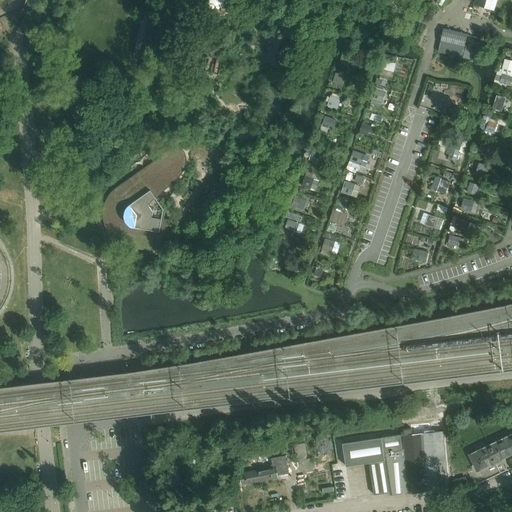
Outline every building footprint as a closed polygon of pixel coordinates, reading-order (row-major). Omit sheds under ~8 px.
[(475,0),(475,4),(494,10),(496,0),(475,0)] [(448,27),(443,48),(443,50),(466,56),(472,33),(448,27)] [(349,66),(352,56),(342,53),(340,63),(349,66)] [(511,69),(511,60),(505,58),(503,66),(507,67),(506,69),(511,70),(511,69)] [(394,72),(396,63),(383,60),(381,68),(394,72)] [(343,83),(345,76),(337,73),(334,81),(343,83)] [(511,85),(511,81),(511,76),(503,74),(501,82),(511,85)] [(370,96),(376,98),(380,99),(382,92),(372,89),(370,96)] [(501,107),(504,97),(497,94),(494,105),(501,107)] [(337,108),(340,98),(332,95),(329,106),(337,108)] [(334,128),(337,120),(325,116),(320,130),(328,132),(330,126),(334,128)] [(495,133),(498,123),(489,121),(485,134),(491,136),(495,133)] [(372,136),(375,127),(362,123),(359,132),(372,136)] [(179,143),(134,175),(118,187),(115,188),(113,190),(112,192),(110,194),(108,197),(107,199),(106,201),(105,204),(104,207),(103,211),(103,215),(104,219),(104,223),(106,226),(107,230),(110,233),(112,237),(115,239),(116,241),(118,242),(120,243),(121,244),(123,245),(125,245),(127,246),(129,247),(132,247),(133,238),(158,243),(160,227),(167,228),(170,220),(162,218),(164,208),(156,197),(176,178),(181,173),(184,169),(186,164),(186,159),(185,154),(183,149),(182,148),(179,143)] [(491,154),(493,147),(482,143),(479,151),(491,154)] [(314,145),(311,154),(320,157),(323,148),(314,145)] [(458,159),(462,148),(453,145),(449,156),(458,159)] [(361,165),(364,154),(353,151),(350,161),(361,165)] [(487,175),(490,166),(479,162),(476,171),(487,175)] [(356,180),(364,183),(366,177),(358,174),(356,180)] [(311,188),(314,179),(306,176),(303,186),(311,188)] [(447,193),(451,181),(441,178),(437,189),(447,193)] [(351,195),(355,184),(346,181),(342,191),(351,195)] [(476,195),(479,185),(471,182),(467,192),(476,195)] [(459,195),(457,206),(477,211),(480,201),(459,195)] [(299,208),(302,200),(295,197),(292,206),(299,208)] [(334,208),(330,220),(340,223),(344,212),(334,208)] [(436,228),(439,218),(428,215),(425,225),(436,228)] [(467,230),(470,222),(458,218),(455,226),(467,230)] [(285,227),(294,230),(297,222),(288,219),(285,227)] [(335,232),(337,226),(331,224),(328,229),(335,232)] [(459,246),(462,238),(450,235),(448,243),(459,246)] [(336,241),(326,238),(322,249),(332,253),(336,241)] [(287,252),(290,243),(280,239),(277,249),(287,252)] [(426,262),(428,252),(420,250),(417,260),(426,262)] [(322,266),(316,264),(313,273),(318,275),(322,266)] [(443,431),(402,436),(407,493),(427,491),(448,489),(444,450),(443,431)] [(511,433),(471,453),(479,468),(487,464),(491,464),(499,461),(502,457),(511,452),(511,433)] [(390,494),(407,493),(402,436),(342,443),(346,466),(369,462),(374,494),(390,492),(390,494)] [(289,473),(285,455),(265,459),(258,461),(260,469),(257,470),(257,467),(248,469),(248,472),(240,473),(242,484),(278,477),(277,475),(289,473)] [(301,483),(304,497),(312,495),(311,490),(308,491),(308,489),(309,488),(308,484),(307,485),(305,476),(298,478),(300,484),(301,483)]
